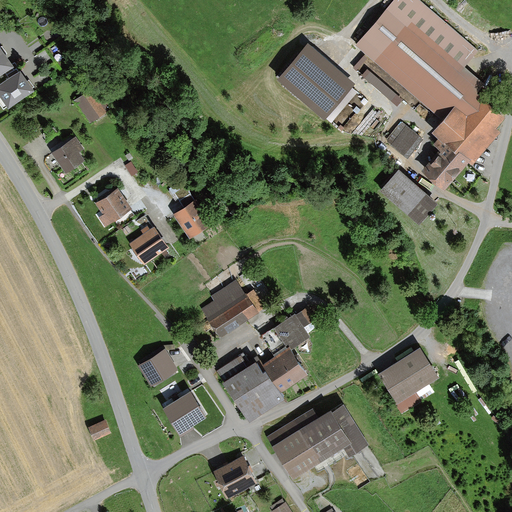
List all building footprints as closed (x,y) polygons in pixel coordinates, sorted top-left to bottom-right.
[(414,0),(393,0),(352,46),(431,119),(483,63),(414,0)] [(355,80),(308,39),(277,74),(324,115),(355,80)] [(25,90),(11,71),(0,79),(0,106),(2,108),(25,90)] [(77,97),(94,123),(115,110),(98,83),(77,97)] [(460,91),(407,160),(445,189),(498,120),(460,91)] [(387,137),(409,154),(424,135),(402,118),(387,137)] [(52,150),(67,170),(85,157),(79,149),(84,145),(75,133),(52,150)] [(380,187),(419,221),(438,199),(399,165),(380,187)] [(89,203),(104,225),(131,207),(116,185),(89,203)] [(170,213),(187,238),(207,224),(190,199),(170,213)] [(126,243),(140,263),(166,245),(151,225),(126,243)] [(191,308),(212,340),(263,305),(241,274),(191,308)] [(307,304),(295,312),(303,325),(316,317),(307,304)] [(295,312),(262,333),(276,355),(291,345),(309,334),(303,325),(295,312)] [(135,357),(150,380),(178,362),(163,339),(135,357)] [(379,369),(403,403),(417,394),(411,385),(437,367),(420,342),(379,369)] [(266,365),(281,389),(308,372),(291,345),(276,355),(264,363),(266,365)] [(257,357),(224,378),(250,417),(285,395),(281,389),(266,365),(263,367),(257,357)] [(163,404),(180,433),(195,424),(194,422),(208,414),(191,387),(163,404)] [(343,411),(282,449),(305,485),(365,447),(343,411)] [(85,427),(90,440),(109,433),(105,420),(85,427)] [(244,453),(214,467),(227,496),(258,481),(244,453)] [(273,508),(272,509),(273,511),(294,511),(286,500),(285,500),(282,497),(271,505),(273,508)]
